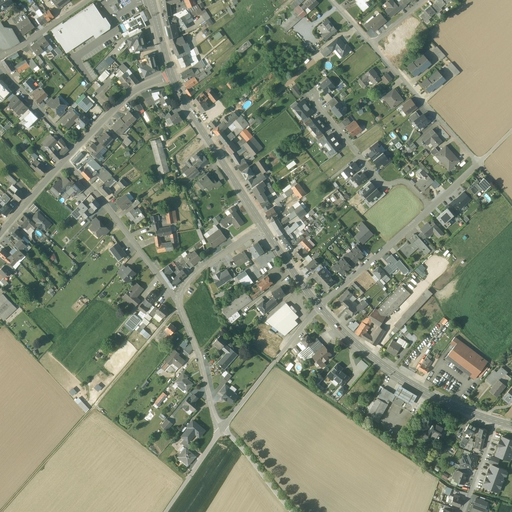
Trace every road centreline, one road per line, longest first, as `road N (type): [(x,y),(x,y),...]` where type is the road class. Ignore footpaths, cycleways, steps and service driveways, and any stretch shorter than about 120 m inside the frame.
road 1 (track): [(180,310),(1,511)]
road 2 (primary): [(496,421),(385,367),(319,306)]
road 3 (residential): [(64,161),(179,301)]
road 4 (primary): [(264,227),(171,76)]
road 5 (residential): [(430,207),(405,182),(380,182),(312,96)]
road 6 (residential): [(478,164),(371,44)]
road 7 (residential): [(223,428),(319,306)]
road 8 (residential): [(319,306),(430,207)]
road 9 (residential): [(223,428),(179,301)]
road 10 (residential): [(74,150),(132,92),(171,76)]
